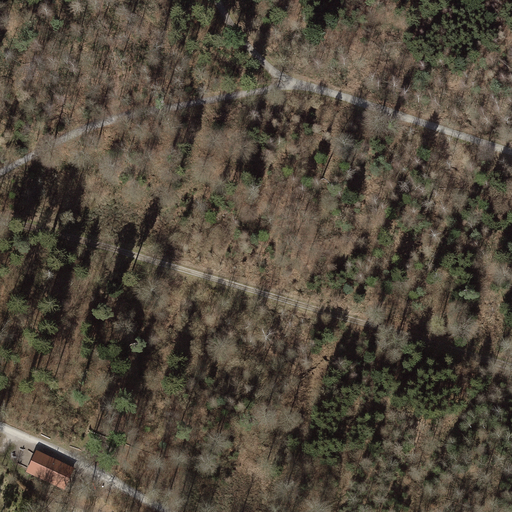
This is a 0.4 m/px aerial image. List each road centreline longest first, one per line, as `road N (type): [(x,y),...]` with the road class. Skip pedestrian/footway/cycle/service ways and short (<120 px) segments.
road 1 (track): [(0,220),(511,368)]
road 2 (track): [(289,84),(127,116),(0,175)]
road 3 (track): [(511,152),(289,84)]
road 4 (track): [(0,426),(169,511)]
